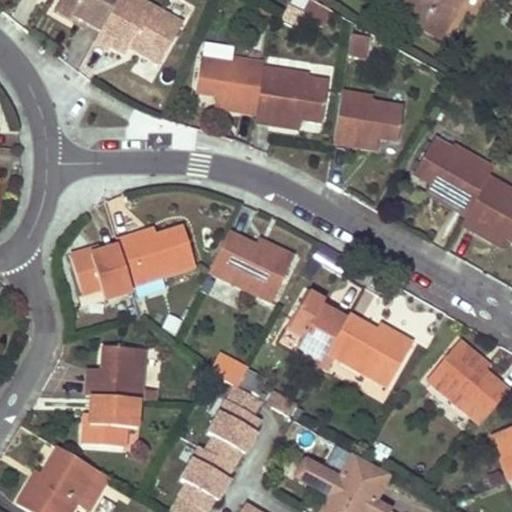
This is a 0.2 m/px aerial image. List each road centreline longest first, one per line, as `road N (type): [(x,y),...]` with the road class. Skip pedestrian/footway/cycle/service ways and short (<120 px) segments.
road 1 (residential): [(48,164),(226,167),(288,191),(511,321)]
road 2 (residential): [(19,252),(42,330),(0,420)]
road 3 (residential): [(0,49),(42,115),(48,164)]
